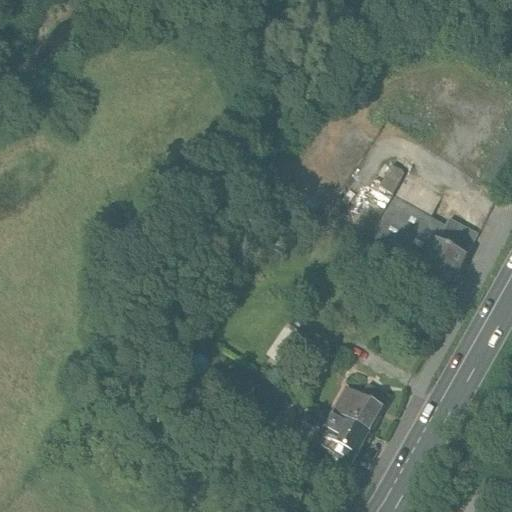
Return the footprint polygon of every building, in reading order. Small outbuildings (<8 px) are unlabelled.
[(386,189),(414,197),(421,173),(393,165),(386,189)] [(409,206),(391,196),(384,209),(402,219),(409,206)] [(466,254),(438,240),(427,260),(420,274),(448,289),(466,254)] [(427,260),(408,251),(401,265),(420,274),(427,260)] [(287,331),(275,356),(298,367),(310,343),(287,331)] [(387,397),(367,386),(361,397),(382,407),(387,397)] [(361,397),(346,389),(333,414),(369,432),(382,407),(361,397)] [(369,432),(333,414),(327,426),(320,422),(314,433),(357,455),(369,432)] [(314,433),(302,427),(297,436),(351,466),(357,455),(314,433)]
